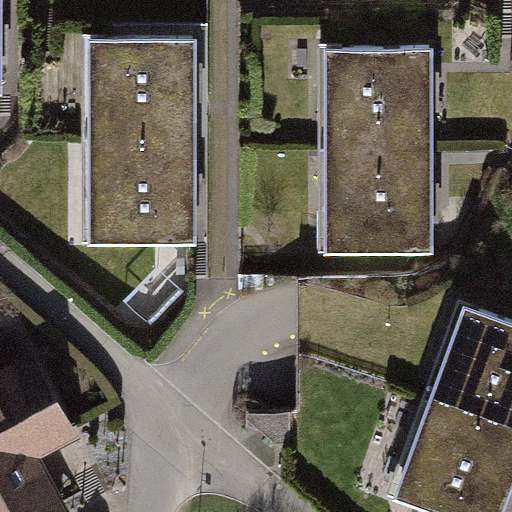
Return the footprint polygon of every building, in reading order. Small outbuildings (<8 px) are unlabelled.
[(92,36),(92,135),(193,134),(193,36),(92,36)] [(329,45),(329,144),(430,143),(430,45),(329,45)] [(193,134),(92,135),(93,235),(193,234),(193,134)] [(430,143),(329,144),(329,245),(429,245),(430,143)] [(511,318),(467,302),(432,397),(511,425),(511,318)] [(32,364),(0,379),(0,511),(57,511),(26,449),(65,429),(32,364)] [(511,425),(432,397),(398,490),(459,511),(497,511),(511,471),(511,425)]
